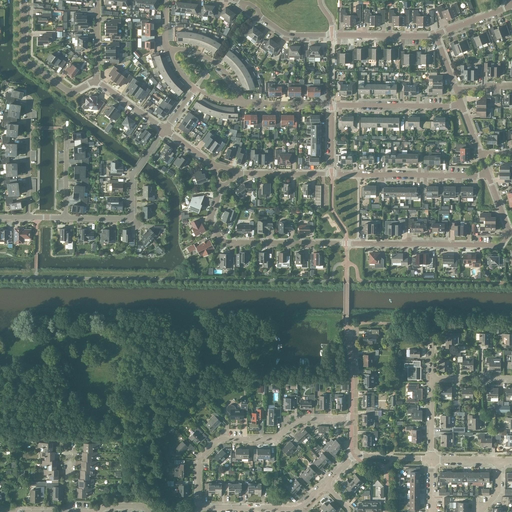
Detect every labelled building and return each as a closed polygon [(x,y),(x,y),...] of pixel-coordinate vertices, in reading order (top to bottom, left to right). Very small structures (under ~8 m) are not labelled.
[(139,8),(139,0),(133,0),(134,2),(131,2),(130,8),(133,8),(133,7),(139,8)] [(180,12),(181,3),(175,2),(175,6),(172,6),(171,14),(174,15),(175,11),(180,12)] [(448,9),(451,18),(457,17),(456,14),(460,12),(456,3),(451,5),(451,6),(451,8),(448,9)] [(199,15),(200,9),(197,9),(197,4),(192,4),(191,13),(196,14),(196,15),(199,15)] [(208,15),(209,6),(203,5),(203,9),(200,9),(199,15),(202,16),(207,17),(208,15)] [(350,15),(350,25),(356,25),(356,23),(357,23),(357,22),(360,23),(361,6),(356,5),(356,13),(355,13),(354,14),(354,15),(350,15)] [(451,18),(448,9),(445,10),(444,9),(443,8),(442,8),(441,5),(436,7),(441,19),(444,18),(445,18),(446,20),(451,18)] [(215,17),(218,11),(214,10),(214,6),(209,6),(208,15),(213,15),(213,17),(215,17)] [(224,18),(230,11),(225,7),(221,13),(218,11),(215,17),(218,19),(220,15),(224,18)] [(350,25),(350,15),(347,15),(347,14),(346,13),(345,13),(345,9),(340,9),(340,22),(343,22),(343,23),(345,23),(345,25),(350,25)] [(375,26),(375,16),(371,16),(371,14),(370,13),(369,13),(369,10),(365,10),(364,23),(368,23),(369,23),(369,26),(375,26)] [(375,16),(375,26),(380,26),(380,23),(381,23),(385,23),(385,10),(380,10),(380,13),(379,13),(378,14),(378,16),(375,16)] [(399,26),(399,16),(396,16),(396,14),(395,13),(394,13),(394,10),(389,10),(389,23),(392,23),(393,23),(393,26),(399,26)] [(399,16),(399,26),(404,26),(404,23),(406,23),(409,23),(409,10),(404,10),(404,13),(403,13),(402,14),(402,16),(399,16)] [(423,26),(423,16),(420,16),(420,14),(419,13),(418,13),(418,10),(413,10),(413,23),(416,23),(418,23),(418,26),(423,26)] [(423,16),(423,26),(429,26),(429,23),(430,23),(433,23),(433,10),(429,10),(429,13),(428,13),(427,14),(427,16),(423,16)] [(230,11),(224,18),(229,21),(228,22),(231,24),(234,19),(232,17),(234,14),(230,11)] [(86,22),(86,16),(82,16),(82,13),(73,13),(73,22),(78,22),(86,22)] [(51,20),(51,14),(42,14),(42,17),(38,17),(38,23),(41,23),(41,24),(41,25),(42,25),(43,26),(44,26),(44,25),(45,25),(45,24),(47,24),(47,20),(51,20)] [(105,29),(116,29),(116,26),(120,26),(120,19),(111,19),(111,23),(106,23),(105,29)] [(141,29),(154,29),(154,23),(149,23),(149,20),(141,20),(141,29)] [(86,22),(78,22),(78,26),(74,25),(74,31),(83,31),(83,28),(87,28),(87,22),(86,22)] [(507,37),(510,35),(506,22),(502,24),(503,26),(499,28),(502,37),(507,36),(507,37)] [(252,38),(257,30),(253,27),(250,30),(248,29),(243,35),(250,40),(252,38)] [(502,37),(499,28),(494,30),(493,27),(490,28),(494,41),(498,40),(498,39),(502,37)] [(116,33),(116,29),(105,29),(105,36),(111,36),(111,39),(120,39),(120,33),(116,33)] [(154,36),(154,29),(141,29),(141,38),(148,39),(148,35),(154,36)] [(203,34),(204,31),(202,30),(201,33),(199,35),(196,34),(194,44),(199,46),(202,36),(203,34)] [(257,30),(252,38),(256,41),(255,42),(258,44),(262,39),(259,37),(262,33),(257,30)] [(487,44),(491,43),(486,30),(482,31),(483,34),(479,36),(483,45),(487,43),(487,44)] [(52,34),(47,34),(43,34),(43,37),(38,37),(38,45),(43,45),(43,44),(48,44),(48,40),(51,40),(52,34)] [(77,43),(87,43),(87,37),(81,37),(81,34),(75,34),(75,40),(77,40),(77,43)] [(483,45),(479,36),(474,37),(473,35),(470,36),(475,49),(478,47),(478,46),(483,45)] [(208,38),(206,37),(202,36),(199,46),(204,48),(208,38)] [(467,51),(471,50),(466,37),(463,38),(464,41),(459,43),(462,52),(467,50),(467,51)] [(148,41),(148,39),(141,38),(141,47),(142,48),(148,48),(148,49),(151,49),(151,48),(154,48),(154,42),(148,41)] [(209,50),(214,41),(208,38),(204,48),(209,50)] [(264,40),(261,46),(263,48),(264,47),(268,50),(275,41),(272,39),(271,40),(269,39),(267,42),(264,40)] [(214,41),(209,50),(214,53),(220,44),(214,41)] [(268,50),(267,51),(272,54),(275,56),(280,49),(277,47),(278,45),(276,44),(277,43),(275,41),(268,50)] [(462,52),(459,43),(454,45),(453,42),(450,43),(455,56),(458,55),(458,54),(462,52)] [(87,49),(87,43),(77,43),(77,46),(75,46),(75,51),(75,52),(81,52),(81,49),(87,49)] [(105,46),(105,53),(118,53),(119,43),(110,43),(110,46),(105,46)] [(294,58),(294,46),(293,46),(291,45),(291,46),(288,46),(288,50),(284,50),(284,59),(289,59),(289,58),(294,58)] [(302,59),(302,57),(303,51),(299,51),(299,46),(294,46),(294,58),(299,58),(299,59),(302,59)] [(314,58),(314,46),(309,46),(309,51),(306,51),(305,57),(308,57),(308,58),(314,58)] [(314,58),(320,58),(320,57),(323,57),(323,51),(320,51),(320,46),(314,46),(314,58)] [(345,63),(345,53),(340,53),(340,50),(337,50),(337,64),(340,64),(340,63),(345,63)] [(165,57),(160,58),(158,51),(150,55),(154,68),(157,66),(167,62),(165,57)] [(227,63),(234,55),(229,51),(222,59),(227,63)] [(354,51),(353,51),(350,51),(350,53),(345,53),(345,63),(350,63),(350,64),(354,64),(354,59),(354,51)] [(409,64),(409,54),(404,54),(404,51),(401,51),(401,65),(404,65),(404,64),(409,64)] [(418,65),(418,51),(414,51),(414,54),(409,54),(409,64),(414,64),(414,65),(418,65)] [(421,54),(421,51),(418,51),(418,65),(421,65),(421,64),(426,64),(426,54),(421,54)] [(431,65),(435,65),(435,51),(431,51),(431,54),(426,54),(426,64),(431,64),(431,65)] [(118,63),(118,53),(105,53),(105,59),(110,59),(110,62),(118,63)] [(51,62),(56,66),(57,64),(62,68),(66,62),(61,58),(60,60),(55,56),(54,56),(51,54),(47,59),(51,62)] [(231,67),(238,60),(234,55),(227,63),(231,67)] [(234,71),(243,65),(238,60),(231,67),(234,71)] [(160,72),(169,67),(167,62),(157,66),(160,72)] [(494,76),(494,67),(490,67),(490,63),(485,63),(485,70),(488,70),(487,76),(494,76)] [(494,67),(494,76),(500,76),(500,70),(503,70),(503,63),(497,63),(497,67),(494,67)] [(70,64),(66,69),(69,71),(68,72),(70,74),(69,75),(72,78),(75,74),(77,74),(79,72),(77,71),(78,69),(70,64)] [(237,75),(246,70),(243,65),(234,71),(237,75)] [(461,65),(461,75),(464,75),(464,80),(471,80),(471,70),(471,66),(467,66),(467,65),(461,65)] [(115,82),(121,74),(118,72),(119,70),(114,67),(109,74),(112,76),(110,79),(115,82)] [(163,78),(172,72),(169,67),(160,72),(163,78)] [(471,70),(471,80),(477,80),(477,75),(481,75),(481,67),(474,67),(474,70),(471,70)] [(240,80),(249,76),(246,70),(237,75),(240,80)] [(167,83),(175,77),(172,72),(163,78),(167,83)] [(121,74),(115,82),(120,86),(123,82),(126,84),(132,76),(127,73),(124,77),(121,74)] [(242,85),(252,82),(249,76),(240,80),(242,85)] [(442,76),(430,76),(429,76),(429,81),(433,81),(433,85),(442,85),(442,76)] [(171,88),(179,81),(175,77),(167,83),(171,88)] [(134,95),(140,87),(137,85),(139,82),(134,79),(127,88),(130,90),(128,92),(131,94),(132,93),(134,95)] [(179,81),(171,88),(176,93),(173,95),(176,98),(182,91),(179,89),(183,85),(179,81)] [(252,82),(242,85),(244,91),(247,90),(247,91),(249,90),(254,88),(252,82)] [(346,96),(346,85),(343,85),(343,82),(337,82),(337,90),(340,90),(340,94),(341,95),(342,95),(343,95),(344,96),(345,96),(346,96)] [(351,95),(352,94),(352,90),(355,90),(355,82),(350,82),(350,85),(346,85),(346,96),(347,96),(348,96),(349,95),(350,95),(351,95)] [(268,90),(268,96),(274,96),(274,87),(275,87),(275,83),(265,83),(265,90),(268,90)] [(284,91),(284,83),(278,83),(278,87),(275,87),(274,87),(274,96),(281,96),(281,90),(284,91)] [(294,83),(291,83),(284,83),(284,91),(288,91),(288,96),(294,96),(294,87),(294,83)] [(294,87),(294,96),(300,96),(300,91),(303,91),(303,84),(303,83),(294,83),(294,87)] [(410,96),(410,85),(406,85),(406,83),(401,83),(401,91),(404,91),(404,95),(405,95),(405,96),(406,96),(407,96),(408,96),(409,96),(410,96)] [(410,85),(410,96),(411,96),(413,96),(414,96),(416,95),(416,93),(419,93),(419,91),(419,83),(414,83),(414,85),(410,85)] [(313,87),(307,87),(307,85),(303,84),(303,91),(307,91),(307,96),(313,96),(313,87)] [(313,87),(313,96),(319,97),(319,91),(323,91),(323,84),(319,84),(313,84),(313,87)] [(442,95),(442,85),(433,85),(433,89),(429,89),(429,95),(442,95)] [(140,87),(134,95),(136,97),(139,99),(140,97),(143,99),(150,90),(145,87),(143,90),(140,87)] [(6,93),(5,99),(7,99),(14,101),(14,97),(21,98),(21,97),(22,98),(23,91),(19,90),(18,91),(13,90),(12,94),(6,93)] [(511,104),(511,94),(506,94),(506,100),(503,100),(503,107),(509,107),(509,104),(511,104)] [(86,98),(85,105),(89,105),(89,107),(91,109),(98,110),(103,103),(99,99),(97,102),(96,102),(96,97),(89,96),(89,99),(86,98)] [(163,100),(171,106),(174,102),(166,96),(163,100)] [(477,108),(486,108),(486,104),(490,104),(491,98),(481,98),(481,101),(477,101),(477,108)] [(7,99),(6,104),(10,104),(9,110),(20,111),(20,106),(19,106),(19,105),(13,104),(14,101),(7,99)] [(202,111),(207,102),(202,99),(199,104),(196,102),(192,109),(195,111),(197,108),(202,111)] [(169,109),(171,106),(163,100),(161,103),(169,109)] [(208,114),(212,104),(207,102),(202,111),(208,114)] [(166,113),(169,109),(161,103),(158,107),(166,113)] [(214,116),(217,106),(212,104),(208,114),(214,116)] [(107,110),(104,114),(111,118),(115,121),(120,114),(116,111),(117,109),(112,106),(108,110),(107,110)] [(220,117),(222,107),(217,106),(214,116),(220,117)] [(163,117),(166,113),(158,107),(155,111),(163,117)] [(228,108),(227,118),(233,119),(233,122),(237,122),(237,114),(234,114),(234,108),(228,108)] [(486,112),(486,108),(477,108),(476,114),(480,114),(480,117),(490,118),(490,112),(486,112)] [(3,113),(2,119),(11,120),(11,116),(18,117),(18,116),(19,117),(20,111),(9,110),(8,110),(7,113),(3,113)] [(186,116),(194,122),(197,118),(189,112),(186,116)] [(250,124),(250,115),(244,115),(244,120),(241,120),(241,128),(247,128),(247,124),(250,124)] [(259,128),(259,127),(259,121),(256,121),(256,115),(250,115),(250,124),(253,124),(253,128),(259,128)] [(268,127),(268,115),(262,115),(262,121),(259,121),(259,127),(268,127)] [(278,127),(278,121),(275,121),(275,115),(268,115),(268,127),(278,127)] [(287,125),(287,115),(281,115),(281,121),(278,121),(278,127),(283,127),(283,125),(287,125)] [(287,115),(287,125),(287,128),(296,128),(296,117),(293,117),(293,115),(287,115)] [(348,126),(348,115),(346,115),(345,115),(343,116),(342,116),(342,120),(339,120),(339,128),(344,128),(344,126),(348,126)] [(353,121),(353,116),(352,116),(351,115),(349,115),(348,115),(348,126),(351,126),(351,128),(356,128),(356,121),(353,121)] [(192,126),(194,122),(186,116),(183,120),(192,126)] [(414,127),(414,116),(413,116),(412,116),(411,116),(410,116),(409,116),(408,117),(408,121),(405,121),(405,129),(410,129),(410,127),(414,127)] [(420,121),(420,117),(419,117),(418,116),(417,116),(416,116),(415,116),(414,116),(414,127),(417,127),(417,129),(423,129),(423,121),(420,121)] [(439,127),(439,116),(438,116),(436,116),(435,117),(433,117),(433,121),(430,121),(430,129),(436,129),(436,127),(439,127)] [(445,122),(445,117),(444,117),(442,116),(440,116),(439,116),(439,127),(443,127),(443,129),(448,129),(448,122),(445,122)] [(131,127),(134,122),(127,117),(124,121),(123,121),(121,124),(124,126),(124,125),(129,129),(125,134),(129,136),(134,129),(131,127)] [(2,119),(2,125),(5,126),(4,130),(7,130),(17,131),(18,125),(17,125),(17,124),(10,124),(11,120),(2,119)] [(189,129),(192,126),(183,120),(181,123),(189,129)] [(319,127),(319,122),(311,122),(311,131),(319,131),(320,131),(320,127),(319,127)] [(186,133),(189,129),(181,123),(178,127),(186,133)] [(487,143),(488,144),(494,144),(494,135),(494,131),(490,131),(488,126),(481,129),(483,134),(486,133),(486,134),(487,134),(487,143)] [(2,135),(2,140),(9,140),(9,136),(16,137),(16,136),(17,136),(17,131),(7,130),(6,136),(2,135)] [(139,132),(135,138),(140,141),(142,139),(145,141),(147,139),(148,139),(150,137),(149,136),(151,134),(145,130),(142,134),(139,132)] [(501,140),(504,140),(504,131),(498,131),(497,135),(494,135),(494,144),(501,144),(501,140)] [(80,143),(87,142),(87,136),(83,136),(82,132),(77,133),(77,132),(72,132),(72,139),(74,139),(74,140),(80,139),(80,143)] [(209,149),(214,141),(211,139),(214,136),(208,132),(202,141),(205,143),(203,145),(206,147),(205,148),(207,149),(208,148),(209,149)] [(9,144),(9,140),(2,140),(2,144),(6,144),(6,150),(16,150),(17,145),(15,145),(15,144),(9,144)] [(214,141),(209,149),(209,150),(209,151),(211,152),(212,151),(214,153),(216,150),(218,152),(225,144),(220,140),(217,143),(214,141)] [(88,148),(88,146),(87,142),(80,143),(81,146),(74,147),(74,148),(73,148),(73,153),(87,152),(88,152),(88,148)] [(460,154),(469,154),(470,148),(463,148),(463,144),(456,144),(456,151),(460,151),(460,154)] [(164,148),(161,152),(164,155),(162,158),(164,159),(163,160),(167,163),(171,156),(168,154),(172,149),(166,145),(166,146),(165,145),(163,147),(164,148)] [(235,156),(238,147),(233,145),(231,150),(227,149),(224,158),(231,160),(232,155),(235,156)] [(238,147),(235,156),(238,157),(237,162),(243,164),(246,155),(242,154),(244,149),(238,147)] [(320,149),(310,149),(308,149),(308,155),(309,155),(309,158),(319,158),(319,153),(320,153),(320,149)] [(16,155),(16,150),(6,150),(6,153),(2,154),(2,160),(9,160),(9,156),(15,156),(15,155),(16,155)] [(261,164),(261,154),(257,154),(257,150),(251,150),(251,159),(254,159),(254,164),(261,164)] [(261,154),(261,164),(267,164),(267,159),(271,159),(271,150),(267,150),(267,153),(264,153),(264,154),(261,154)] [(285,164),(285,153),(281,153),(281,150),(275,150),(275,158),(278,158),(278,164),(280,164),(280,165),(283,165),(283,164),(285,164)] [(285,153),(285,164),(286,164),(286,165),(289,165),(289,164),(291,164),(291,158),(294,158),(294,150),(288,150),(288,153),(285,153)] [(88,162),(88,158),(88,156),(87,156),(87,152),(73,153),(74,158),(75,158),(75,159),(81,159),(81,162),(88,162)] [(338,156),(338,162),(341,162),(341,163),(346,163),(347,155),(347,152),(341,152),(341,154),(341,156),(338,156)] [(368,164),(368,152),(366,152),(366,155),(362,155),(362,157),(360,157),(360,163),(362,163),(362,164),(368,164)] [(377,157),(374,157),(374,152),(368,152),(368,164),(374,164),(374,163),(377,163),(377,157)] [(418,154),(418,152),(412,152),(412,154),(412,163),(418,163),(418,162),(421,162),(421,156),(418,156),(418,154)] [(424,156),(424,163),(426,163),(429,163),(429,164),(434,164),(435,155),(435,152),(429,152),(429,156),(424,156)] [(443,158),(440,158),(440,153),(435,152),(435,155),(434,164),(440,164),(440,163),(443,163),(443,158)] [(391,162),(391,154),(385,154),(385,156),(382,156),(382,161),(385,161),(385,162),(391,162)] [(469,160),(469,154),(460,154),(460,157),(456,157),(456,163),(463,163),(463,160),(469,160)] [(347,155),(346,163),(352,163),(355,163),(355,157),(352,157),(352,155),(347,155)] [(178,157),(174,163),(181,168),(187,160),(184,157),(183,158),(181,157),(180,159),(178,157)] [(6,170),(17,169),(17,164),(15,164),(15,163),(9,164),(9,160),(2,160),(2,164),(6,164),(6,170)] [(110,170),(111,171),(111,172),(108,172),(108,176),(120,176),(120,173),(122,173),(122,165),(119,165),(119,162),(116,162),(115,161),(113,162),(111,162),(111,165),(106,165),(107,166),(107,167),(107,168),(108,168),(108,169),(109,170),(110,170)] [(74,172),(85,172),(85,167),(89,167),(88,162),(81,162),(82,166),(75,166),(75,167),(74,167),(74,172)] [(509,172),(509,169),(511,168),(511,162),(505,162),(505,166),(500,166),(500,172),(509,172)] [(3,180),(10,180),(10,176),(16,175),(17,174),(17,169),(6,170),(6,173),(2,174),(3,180)] [(200,171),(191,174),(193,179),(195,178),(197,184),(198,183),(199,185),(203,184),(202,182),(207,180),(206,176),(204,176),(204,174),(202,174),(200,171)] [(84,178),(85,172),(74,172),(74,178),(75,178),(81,179),(81,182),(88,183),(88,178),(84,178)] [(511,182),(511,172),(509,172),(500,172),(500,179),(504,179),(504,182),(511,182)] [(8,190),(18,189),(18,183),(17,183),(10,183),(10,180),(3,180),(3,184),(4,186),(7,186),(8,190)] [(112,184),(112,192),(122,192),(122,183),(115,183),(115,180),(109,180),(109,183),(112,184)] [(88,187),(88,183),(81,182),(81,186),(75,186),(73,186),(73,192),(84,192),(84,187),(88,187)] [(242,185),(235,190),(236,192),(236,193),(237,194),(238,195),(240,197),(246,192),(251,192),(251,183),(246,183),(246,184),(245,184),(243,184),(242,185)] [(270,194),(270,183),(262,183),(262,191),(258,191),(258,197),(266,198),(266,194),(270,194)] [(282,187),(282,191),(284,191),(284,194),(287,194),(287,198),(294,198),(294,191),(291,191),(291,184),(287,184),(284,184),(284,187),(282,187)] [(310,191),(310,184),(306,184),(303,184),(303,187),(302,187),(302,191),(303,191),(303,194),(307,194),(307,198),(313,198),(313,191),(310,191)] [(143,193),(143,197),(147,197),(147,200),(154,201),(154,196),(152,196),(152,186),(143,186),(143,190),(144,190),(144,193),(143,193)] [(370,195),(370,186),(364,186),(364,187),(361,187),(361,197),(364,197),(364,194),(370,195)] [(370,186),(370,195),(376,195),(376,192),(379,192),(379,187),(376,187),(376,186),(370,186)] [(432,198),(432,186),(426,186),(426,188),(424,188),(423,196),(426,196),(426,198),(432,198)] [(441,195),(441,187),(438,187),(438,186),(432,186),(432,198),(438,198),(438,195),(441,195)] [(389,198),(389,196),(389,187),(384,187),(384,188),(381,188),(381,198),(389,198)] [(450,198),(450,187),(444,187),(441,187),(441,195),(444,195),(444,198),(450,198)] [(458,195),(458,188),(456,188),(456,187),(450,187),(450,198),(455,198),(455,195),(458,195)] [(467,198),(467,187),(461,187),(461,188),(458,188),(458,195),(461,196),(461,198),(467,198)] [(473,197),(476,197),(476,188),(473,188),(473,187),(467,187),(467,198),(473,198),(473,197)] [(421,189),(417,188),(411,188),(411,196),(420,196),(421,189)] [(5,200),(12,199),(12,196),(18,195),(18,194),(19,194),(18,189),(8,190),(9,196),(5,196),(5,200)] [(83,196),(84,192),(73,192),(73,197),(74,197),(74,198),(80,198),(80,202),(87,203),(87,197),(83,196)] [(189,204),(187,204),(188,208),(188,209),(188,212),(193,211),(198,213),(200,208),(201,208),(202,206),(201,205),(200,204),(203,195),(192,197),(189,204)] [(122,210),(122,202),(118,202),(118,198),(107,198),(107,205),(111,205),(111,210),(122,210)] [(12,199),(5,200),(6,206),(10,206),(11,210),(17,209),(17,210),(22,209),(20,202),(19,203),(19,202),(13,203),(12,199)] [(86,207),(87,203),(80,202),(79,206),(73,205),(73,206),(72,206),(71,212),(76,213),(76,212),(82,212),(82,206),(86,207)] [(143,207),(142,211),(143,211),(143,218),(144,218),(144,219),(145,219),(147,219),(148,219),(148,218),(150,218),(150,211),(153,211),(153,203),(147,203),(147,207),(143,207)] [(222,215),(221,217),(222,218),(223,218),(222,221),(229,223),(230,220),(233,221),(236,211),(232,210),(231,211),(229,211),(228,211),(228,212),(225,211),(224,214),(223,214),(222,215)] [(485,224),(495,224),(495,217),(491,217),(491,214),(480,214),(480,220),(485,220),(485,224)] [(417,232),(418,223),(418,221),(414,221),(414,219),(408,219),(408,226),(411,226),(411,232),(417,232)] [(426,230),(426,226),(426,219),(421,219),(421,223),(418,223),(417,232),(423,232),(423,230),(426,230)] [(196,220),(191,223),(193,228),(192,229),(196,236),(205,231),(201,224),(199,225),(196,220)] [(371,233),(371,221),(361,220),(361,225),(361,231),(365,231),(365,233),(371,233)] [(395,221),(395,234),(401,235),(401,230),(405,230),(405,220),(399,220),(399,221),(395,221)] [(438,233),(438,224),(435,223),(435,220),(430,220),(429,227),(432,227),(432,232),(438,233)] [(438,224),(438,233),(444,233),(444,227),(447,227),(447,220),(442,220),(442,224),(438,224)] [(236,225),(236,233),(241,233),(241,232),(244,232),(244,233),(249,233),(249,228),(253,228),(253,221),(249,221),(249,225),(236,225)] [(257,221),(257,233),(266,233),(266,230),(272,230),(272,223),(266,223),(266,221),(257,221)] [(279,233),(287,233),(287,230),(293,230),(293,224),(287,224),(287,222),(279,221),(279,233)] [(381,234),(381,226),(381,224),(377,224),(377,221),(371,221),(371,233),(377,233),(377,234),(381,234)] [(395,221),(391,221),(385,221),(385,230),(388,230),(388,234),(395,234),(395,221)] [(298,225),(298,233),(305,234),(309,234),(309,229),(313,229),(313,222),(307,222),(307,225),(298,225)] [(460,235),(460,226),(457,225),(457,223),(452,223),(451,230),(454,230),(454,235),(460,235)] [(460,226),(460,235),(466,235),(466,230),(469,230),(469,223),(464,223),(464,226),(460,226)] [(495,230),(495,224),(485,224),(485,227),(480,227),(480,234),(490,234),(491,230),(495,230)] [(145,232),(152,240),(156,236),(160,233),(160,229),(163,229),(163,226),(154,226),(154,229),(155,229),(155,231),(154,233),(149,228),(145,232)] [(3,231),(3,230),(3,229),(2,229),(2,228),(1,229),(1,231),(0,230),(0,241),(4,241),(4,240),(7,240),(7,242),(11,242),(11,231),(8,231),(8,230),(4,230),(4,231),(3,231)] [(14,229),(14,243),(23,243),(23,238),(30,238),(30,230),(23,230),(23,229),(14,229)] [(60,229),(60,240),(65,240),(65,243),(68,243),(68,249),(72,249),(72,241),(71,241),(71,233),(68,233),(68,229),(60,229)] [(83,240),(87,240),(93,240),(93,232),(89,232),(89,233),(87,233),(87,229),(79,229),(79,237),(79,242),(80,243),(82,243),(83,242),(83,240)] [(107,230),(102,229),(102,233),(101,233),(101,241),(108,241),(108,242),(115,242),(115,231),(110,231),(108,231),(108,230),(107,230)] [(129,230),(123,230),(123,237),(122,237),(122,241),(123,241),(129,242),(129,245),(135,245),(135,239),(131,239),(131,234),(129,234),(129,230)] [(148,244),(152,240),(145,232),(140,237),(145,241),(143,243),(141,243),(141,242),(138,242),(138,248),(136,248),(136,253),(140,253),(140,250),(141,250),(141,247),(145,247),(148,244)] [(209,241),(196,248),(200,255),(203,254),(204,256),(211,252),(210,250),(213,248),(209,241)] [(236,256),(236,266),(242,266),(242,264),(244,264),(244,263),(244,262),(247,262),(247,259),(248,259),(249,258),(249,256),(248,255),(247,255),(247,252),(240,252),(240,256),(236,256)] [(258,257),(258,262),(264,263),(264,267),(270,267),(270,261),(267,261),(267,253),(260,252),(260,257),(258,257)] [(277,257),(277,264),(278,264),(278,263),(281,263),(281,266),(280,266),(280,267),(289,267),(289,256),(285,256),(285,253),(279,253),(279,258),(278,258),(278,257),(277,257)] [(307,268),(307,261),(304,261),(304,253),(296,253),(296,264),(301,264),(301,268),(307,268)] [(323,253),(313,253),(313,260),(310,260),(310,268),(315,268),(315,265),(323,265),(323,253)] [(383,268),(384,259),(380,259),(380,253),(370,253),(370,263),(375,263),(375,268),(383,268)] [(219,254),(219,267),(230,267),(230,264),(233,264),(233,258),(230,258),(230,254),(219,254)] [(407,265),(408,258),(403,258),(403,254),(398,254),(392,254),(392,263),(401,263),(401,265),(407,265)] [(422,264),(423,254),(417,254),(417,257),(412,257),(412,268),(419,268),(419,264),(422,264)] [(423,254),(422,264),(426,264),(426,268),(433,268),(433,258),(428,258),(428,254),(423,254)] [(457,267),(457,260),(454,260),(454,254),(443,254),(443,264),(451,264),(451,267),(457,267)] [(464,254),(464,263),(473,263),(473,266),(481,266),(481,259),(476,259),(476,254),(464,254)] [(498,255),(488,255),(488,260),(489,260),(489,265),(498,265),(498,266),(504,266),(504,259),(499,259),(499,258),(499,256),(498,256),(498,255)] [(379,335),(379,330),(379,329),(384,330),(384,329),(371,329),(371,334),(364,334),(364,343),(376,343),(376,335),(379,335)] [(459,337),(459,333),(446,333),(446,335),(446,336),(446,344),(446,349),(452,349),(452,344),(456,344),(456,337),(459,337)] [(492,337),(492,333),(479,333),(479,335),(479,337),(479,344),(486,344),(486,347),(492,347),(492,344),(489,344),(489,337),(492,337)] [(511,333),(502,333),(502,337),(505,337),(505,344),(502,344),(502,348),(508,348),(508,345),(511,344),(511,333)] [(406,357),(406,360),(414,360),(414,357),(420,357),(420,350),(410,349),(410,357),(406,357)] [(379,355),(379,350),(368,350),(368,355),(364,355),(364,361),(363,361),(363,366),(374,366),(374,362),(373,362),(373,355),(379,355)] [(473,370),(473,357),(470,357),(470,361),(463,361),(463,357),(462,357),(462,370),(473,370)] [(486,358),(486,365),(489,365),(489,371),(492,371),(493,371),(500,371),(501,358),(500,358),(493,358),(486,358)] [(452,360),(439,360),(439,367),(439,369),(439,371),(452,371),(452,367),(449,367),(449,360),(452,360)] [(420,379),(421,367),(413,367),(413,363),(405,363),(405,367),(408,367),(408,379),(420,379)] [(381,370),(366,370),(366,374),(363,374),(363,379),(364,379),(364,387),(367,387),(367,388),(369,388),(369,387),(374,387),(374,374),(376,374),(376,370),(381,370)] [(418,384),(408,383),(408,386),(407,386),(407,392),(412,392),(412,399),(407,399),(407,402),(418,402),(418,399),(422,399),(422,389),(417,388),(417,384),(418,384)] [(452,400),(452,387),(441,387),(441,400),(444,400),(444,396),(451,396),(451,400),(452,400)] [(473,401),(473,388),(466,388),(464,388),(462,388),(462,401),(465,401),(466,397),(473,397),(473,401)] [(498,401),(498,388),(487,388),(487,401),(491,401),(491,398),(498,398),(498,401)] [(374,395),(374,392),(367,392),(367,395),(363,395),(363,406),(366,406),(366,407),(367,407),(367,406),(371,406),(371,395),(374,395)] [(327,402),(331,402),(331,394),(323,394),(323,396),(319,396),(319,400),(317,400),(317,405),(319,405),(319,409),(327,409),(327,402)] [(345,409),(345,397),(342,397),(342,394),(334,394),(334,398),(337,398),(337,409),(345,409)] [(297,404),(297,395),(291,395),(291,398),(283,398),(283,408),(293,408),(293,404),(297,404)] [(314,402),(314,395),(308,395),(308,400),(300,400),(300,409),(310,409),(310,402),(314,402)] [(226,409),(230,414),(230,419),(243,419),(243,412),(247,412),(247,404),(240,404),(240,409),(235,409),(235,408),(234,407),(233,406),(232,405),(229,405),(228,406),(227,407),(226,408),(226,409)] [(422,421),(422,411),(417,411),(417,406),(418,406),(408,405),(408,408),(407,408),(407,414),(412,414),(412,421),(422,421)] [(280,417),(280,407),(274,407),(274,409),(268,409),(268,415),(267,415),(267,424),(276,425),(276,417),(280,417)] [(263,419),(263,409),(257,409),(257,413),(251,413),(251,423),(259,423),(259,419),(263,419)] [(363,414),(363,424),(370,424),(370,426),(374,426),(375,420),(372,420),(372,415),(378,415),(378,416),(381,416),(381,411),(363,410),(363,411),(366,411),(366,414),(363,414)] [(218,419),(220,417),(215,412),(213,414),(214,416),(205,424),(212,431),(220,422),(218,419)] [(481,427),(481,426),(481,418),(475,418),(475,415),(468,415),(468,418),(472,418),(472,426),(468,426),(468,429),(481,429),(481,427)] [(454,416),(441,416),(440,423),(440,424),(440,427),(453,427),(453,423),(450,423),(450,416),(454,416)] [(193,439),(197,443),(199,440),(201,442),(207,437),(197,426),(193,430),(194,431),(188,437),(191,441),(193,439)] [(406,426),(406,427),(406,430),(412,430),(412,442),(421,442),(421,438),(421,430),(413,430),(413,426),(406,426)] [(297,434),(294,437),(300,443),(305,438),(307,440),(311,436),(303,429),(298,434),(297,434)] [(382,431),(371,431),(371,435),(363,435),(363,439),(363,446),(375,446),(371,446),(371,442),(373,442),(373,437),(378,437),(378,431),(382,431)] [(506,432),(501,432),(495,432),(495,435),(501,435),(506,435),(506,439),(508,439),(508,446),(504,446),(511,446),(511,435),(506,435),(506,432)] [(454,435),(441,435),(441,442),(441,444),(441,446),(454,446),(453,446),(453,435),(454,435)] [(492,448),(492,435),(491,438),(484,438),(484,435),(478,435),(478,441),(481,441),(481,448),(483,448),(484,448),(492,448)] [(328,442),(337,451),(340,448),(342,451),(344,449),(341,445),(343,443),(338,438),(336,440),(335,440),(333,441),(331,439),(328,442)] [(188,442),(188,443),(185,445),(182,441),(173,450),(178,455),(187,447),(192,452),(195,449),(188,442)] [(290,442),(282,450),(288,456),(295,448),(297,450),(300,447),(294,441),(292,443),(291,442),(290,442)] [(52,452),(52,451),(52,443),(37,442),(37,444),(38,444),(38,448),(43,448),(43,451),(43,452),(52,452)] [(335,454),(337,451),(328,442),(322,448),(324,451),(329,456),(331,454),(335,458),(337,456),(335,454)] [(83,452),(92,452),(93,448),(98,448),(98,444),(99,444),(99,443),(83,443),(83,452)] [(231,457),(231,453),(226,449),(224,451),(222,450),(214,458),(220,464),(227,456),(229,459),(231,457)] [(241,458),(242,449),(235,449),(235,453),(232,453),(232,461),(235,461),(235,458),(241,458)] [(242,449),(241,458),(248,458),(248,461),(251,461),(251,454),(248,454),(248,449),(242,449)] [(263,459),(263,449),(257,449),(257,454),(253,454),(253,461),(257,461),(257,458),(263,459)] [(274,461),(274,454),(270,454),(270,449),(263,449),(263,459),(267,459),(269,461),(274,461)] [(43,452),(43,451),(39,451),(39,453),(40,453),(40,457),(45,457),(45,460),(45,461),(54,461),(54,460),(54,452),(52,451),(52,452),(43,452)] [(327,458),(329,456),(324,451),(322,453),(320,455),(318,458),(324,464),(327,461),(329,464),(331,462),(327,458)] [(83,452),(82,452),(82,461),(91,461),(91,457),(96,457),(97,453),(98,453),(98,452),(92,452),(83,452)] [(322,467),(324,464),(318,458),(315,460),(313,461),(313,462),(311,464),(316,469),(318,467),(322,471),(324,469),(322,467)] [(45,461),(45,460),(41,460),(41,462),(42,462),(42,466),(47,466),(47,470),(56,470),(56,461),(54,460),(54,461),(45,461)] [(184,464),(184,460),(174,460),(174,464),(175,464),(175,468),(178,468),(178,472),(175,472),(175,476),(179,476),(187,477),(188,464),(184,464)] [(82,461),(81,461),(81,470),(90,470),(90,466),(95,466),(95,462),(97,462),(97,461),(91,461),(82,461)] [(314,471),(316,469),(311,464),(309,466),(309,465),(307,467),(307,468),(304,471),(311,477),(313,475),(316,477),(318,475),(314,471)] [(419,472),(416,471),(416,468),(407,468),(407,475),(410,475),(410,477),(419,477),(419,472)] [(47,470),(43,469),(43,471),(44,471),(44,475),(49,475),(49,479),(58,479),(58,470),(56,470),(47,470)] [(90,470),(81,470),(80,470),(80,479),(89,479),(89,475),(94,475),(94,471),(95,471),(96,470),(90,470)] [(308,480),(311,477),(304,471),(302,473),(301,473),(299,475),(300,475),(298,477),(303,482),(305,480),(308,484),(310,482),(308,480)] [(446,484),(446,472),(440,472),(440,476),(438,476),(438,481),(440,481),(440,483),(442,485),(445,485),(445,484),(446,484)] [(489,476),(489,472),(484,472),(483,482),(489,482),(489,481),(492,481),(492,476),(489,476)] [(352,480),(358,487),(361,484),(362,485),(364,483),(363,482),(366,480),(361,475),(358,477),(355,473),(353,475),(355,478),(352,480)] [(301,484),(303,482),(298,477),(296,479),(295,479),(293,481),(294,481),(291,484),(297,490),(300,488),(302,490),(304,488),(301,484)] [(80,479),(78,479),(78,488),(88,488),(88,484),(93,484),(93,480),(94,480),(94,479),(89,479),(80,479)] [(356,489),(358,487),(352,480),(350,483),(347,481),(345,482),(349,486),(346,489),(351,494),(354,491),(355,492),(356,490),(356,489)] [(174,481),(174,486),(179,486),(179,496),(187,496),(187,485),(182,485),(182,481),(174,481)] [(46,483),(46,488),(53,488),(53,491),(54,491),(54,499),(58,500),(58,499),(63,499),(63,487),(58,487),(58,483),(46,483)] [(215,492),(215,483),(211,483),(208,483),(205,483),(205,490),(208,490),(208,496),(211,496),(211,492),(215,492)] [(224,491),(224,484),(221,483),(218,483),(215,483),(215,492),(218,493),(218,496),(221,496),(221,491),(224,491)] [(234,493),(234,484),(231,484),(231,483),(228,483),(228,484),(224,484),(224,491),(228,491),(228,496),(231,496),(231,493),(234,493)] [(244,491),(244,484),(241,484),(241,483),(238,483),(238,484),(234,484),(234,493),(238,493),(238,496),(241,496),(241,491),(244,491)] [(254,493),(254,484),(251,484),(251,483),(248,483),(248,484),(244,484),(244,491),(248,491),(248,496),(250,496),(250,493),(254,493)] [(261,491),(264,491),(264,484),(261,484),(261,483),(258,483),(258,484),(254,484),(254,493),(258,493),(258,496),(260,496),(261,491)] [(295,493),(297,490),(291,484),(289,486),(288,486),(286,488),(287,488),(285,490),(289,495),(291,493),(295,497),(297,495),(295,493)] [(39,495),(44,495),(44,487),(36,486),(36,489),(37,489),(37,491),(30,491),(30,501),(39,501),(39,495)] [(78,488),(77,488),(77,497),(86,497),(86,493),(91,493),(91,489),(92,489),(92,488),(88,488),(78,488)] [(369,511),(370,501),(362,501),(362,504),(359,504),(359,511),(363,511),(362,511),(369,511)] [(381,511),(381,504),(381,501),(378,501),(375,501),(370,501),(369,511),(376,511),(381,511)] [(322,505),(328,511),(332,511),(335,510),(336,510),(338,508),(332,502),(330,504),(329,503),(326,506),(324,503),(322,505)]
